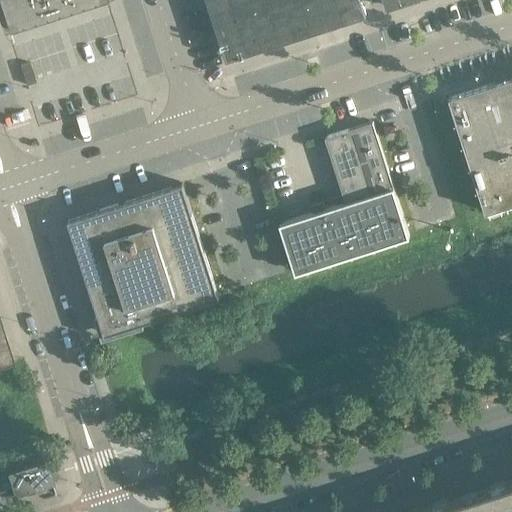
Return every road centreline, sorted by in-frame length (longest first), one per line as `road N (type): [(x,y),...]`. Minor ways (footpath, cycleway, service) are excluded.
road 1 (unclassified): [(111,511),(13,193)]
road 2 (unclassified): [(207,129),(511,29)]
road 3 (tertiary): [(511,417),(223,511)]
road 4 (unclassified): [(13,193),(207,129)]
road 5 (unclassified): [(207,129),(165,0)]
